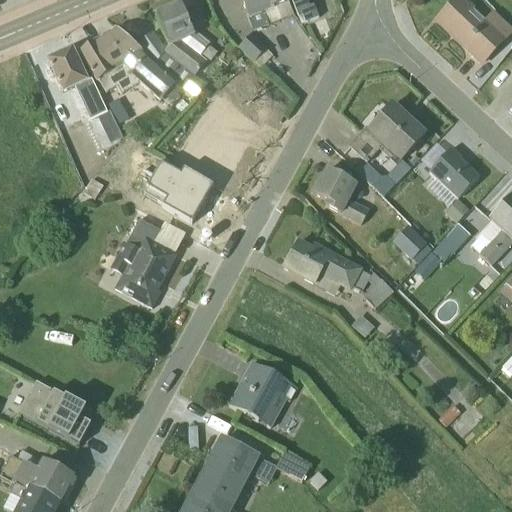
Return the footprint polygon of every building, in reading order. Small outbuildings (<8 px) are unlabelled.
[(284,0),(238,0),(252,35),(292,20),(284,0)] [(289,0),(300,27),(317,20),(312,8),(308,9),(304,0),(289,0)] [(461,0),(456,0),(433,25),(480,68),(511,34),(490,14),(484,21),(461,0)] [(180,9),(154,18),(169,51),(165,53),(151,37),(133,49),(183,94),(194,102),(205,88),(194,80),(205,64),(199,60),(208,46),(197,39),(192,41),(180,9)] [(115,34),(77,56),(105,96),(116,90),(120,96),(136,87),(160,105),(164,100),(172,107),(183,94),(133,49),(115,34)] [(261,72),(272,59),(265,54),(266,52),(249,37),(236,52),(261,72)] [(86,84),(71,53),(47,65),(63,98),(74,92),(89,124),(97,120),(109,147),(121,142),(108,114),(107,115),(88,83),(86,84)] [(365,166),(381,149),(399,165),(423,139),(390,110),(368,134),(365,131),(348,151),(365,166)] [(460,163),(450,153),(427,177),(434,183),(426,192),(446,211),(455,202),(457,204),(478,182),(459,164),(460,163)] [(162,160),(152,178),(200,207),(211,189),(162,160)] [(379,181),(366,168),(357,176),(381,200),(408,173),(400,165),(384,181),(379,181)] [(356,191),(324,174),(312,198),(326,205),(323,210),(360,229),(368,214),(349,205),(356,191)] [(189,226),(200,207),(152,178),(142,197),(162,208),(160,211),(189,226)] [(477,259),(491,271),(511,247),(511,200),(474,242),(484,251),(477,259)] [(456,204),(444,217),(456,227),(467,214),(456,204)] [(149,310),(176,260),(152,247),(158,235),(138,225),(127,247),(123,245),(108,273),(121,279),(114,291),(149,310)] [(405,229),(392,244),(411,261),(425,246),(405,229)] [(444,242),(457,253),(469,240),(457,229),(444,242)] [(373,277),(370,280),(362,276),(364,273),(313,247),(311,253),(300,247),(295,258),(292,257),(283,273),(334,300),(339,291),(351,297),(354,292),(365,298),(362,301),(374,313),(380,307),(392,296),(380,284),(373,277)] [(511,309),(511,281),(498,297),(511,309)] [(296,393),(251,368),(237,393),(240,395),(231,411),(270,432),(285,404),(288,406),(296,393)] [(35,386),(19,416),(77,448),(88,428),(85,426),(90,416),(35,386)] [(192,491),(231,511),(233,511),(259,464),(218,443),(192,491)] [(10,459),(0,478),(0,482),(58,511),(75,480),(40,462),(35,472),(10,459)] [(58,511),(0,482),(0,511),(58,511)] [(231,511),(192,491),(181,511),(231,511)]
